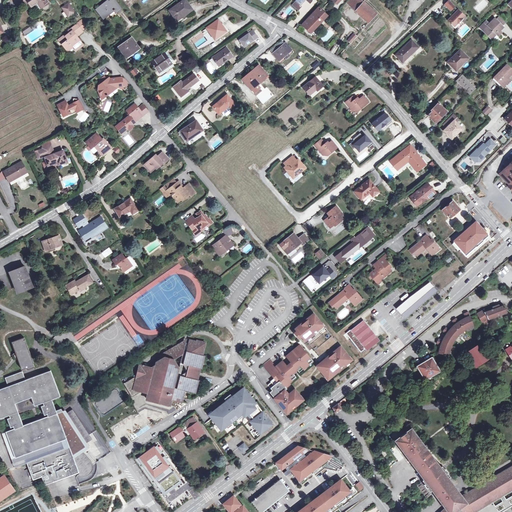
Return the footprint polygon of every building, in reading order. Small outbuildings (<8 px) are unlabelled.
[(22,0),(26,5),(29,4),(31,6),(37,2),(41,8),(43,10),(45,11),(48,9),(49,6),(47,3),(48,3),(45,0),(22,0)] [(103,19),(114,10),(116,12),(121,9),(114,0),(110,0),(108,2),(107,1),(96,10),(103,19)] [(184,0),(170,11),(177,20),(192,10),(184,0)] [(353,0),(349,5),(356,11),(363,2),(360,0),(353,0)] [(295,1),(292,5),(298,11),(302,7),(301,6),(295,1)] [(451,11),(455,6),(448,1),(445,5),(451,11)] [(364,2),(363,2),(356,11),(369,23),(377,14),(364,2)] [(68,3),(62,7),(68,16),(74,12),(68,3)] [(302,25),(311,33),(327,15),(319,7),(302,25)] [(454,14),(448,20),(454,26),(460,20),(462,22),(464,18),(463,17),(464,16),(458,10),(456,12),(457,13),(455,15),(454,14)] [(480,27),(489,36),(490,35),(493,38),(496,34),(498,36),(502,32),(500,30),(503,27),(495,18),(489,24),(486,21),(480,27)] [(222,33),(225,30),(218,20),(207,28),(215,39),(223,34),(222,33)] [(76,24),(76,25),(81,30),(85,26),(81,21),(76,24)] [(75,35),(81,30),(76,25),(68,31),(69,33),(64,37),(60,40),(63,44),(62,45),(65,49),(71,45),(73,47),(75,49),(78,47),(79,49),(83,45),(77,37),(75,35)] [(22,31),(24,35),(32,32),(30,27),(22,31)] [(239,40),(244,47),(253,40),(252,40),(257,37),(252,31),(239,40)] [(354,33),(346,40),(350,44),(358,37),(354,33)] [(131,52),(133,53),(139,49),(131,38),(118,47),(125,56),(131,52)] [(401,57),(404,61),(418,47),(411,40),(395,55),(399,59),(401,57)] [(290,51),(284,44),(282,41),(270,51),(272,53),(271,54),(280,64),(292,54),(290,51)] [(232,56),(226,48),(219,54),(213,58),(218,65),(225,60),(225,61),(232,56)] [(448,62),(456,70),(459,67),(468,59),(460,50),(448,62)] [(165,53),(172,62),(174,61),(167,51),(165,53)] [(172,62),(165,53),(165,52),(151,62),(158,73),(172,63),(172,62)] [(193,59),(188,52),(179,58),(185,65),(193,59)] [(311,66),(314,70),(320,64),(317,61),(311,66)] [(494,78),(501,85),(508,78),(511,73),(511,69),(507,65),(494,78)] [(257,82),(258,84),(267,76),(258,67),(243,79),(250,88),(257,82)] [(133,77),(139,73),(135,68),(130,71),(133,77)] [(178,90),(177,91),(181,97),(188,91),(187,89),(198,80),(194,74),(182,83),(181,81),(175,86),(178,90)] [(456,81),(461,86),(468,80),(462,74),(456,81)] [(108,95),(118,87),(123,87),(122,78),(111,79),(111,80),(109,82),(107,79),(105,76),(100,79),(98,90),(102,94),(107,96),(108,95)] [(317,88),(319,90),(323,86),(315,77),(303,87),(309,95),(316,89),(317,88)] [(508,78),(501,85),(503,87),(510,80),(508,78)] [(468,80),(461,86),(464,89),(471,83),(468,80)] [(471,83),(464,89),(470,95),(476,88),(471,83)] [(102,94),(98,90),(102,99),(107,96),(102,94)] [(227,95),(217,104),(218,105),(214,109),(219,114),(222,111),(225,114),(231,109),(235,105),(227,95)] [(352,97),(345,102),(352,111),(355,109),(357,111),(368,102),(363,96),(359,100),(357,98),(354,100),(352,97)] [(66,101),(58,105),(63,116),(71,113),(70,111),(75,109),(77,112),(78,115),(85,111),(84,108),(79,99),(74,99),(73,104),(69,106),(66,101)] [(431,110),(432,111),(428,115),(435,123),(446,111),(438,103),(431,110)] [(134,122),(148,111),(143,105),(138,109),(135,104),(127,111),(130,115),(124,120),(116,127),(120,132),(124,129),(125,131),(128,128),(128,126),(130,125),(132,125),(135,122),(134,122)] [(491,110),(488,107),(482,112),(485,115),(491,110)] [(389,116),(386,113),(372,123),(378,130),(385,125),(386,126),(392,121),(388,117),(389,116)] [(454,115),(446,122),(449,125),(446,129),(444,130),(452,139),(462,128),(456,123),(454,121),(457,118),(454,115)] [(181,131),(186,140),(202,130),(196,121),(181,131)] [(102,139),(96,133),(89,139),(92,142),(89,145),(92,148),(95,146),(97,150),(102,155),(111,147),(103,138),(102,139)] [(349,144),(353,149),(356,147),(359,151),(366,145),(370,150),(375,146),(371,141),(370,142),(365,136),(363,137),(360,133),(353,139),(354,140),(349,144)] [(496,144),(490,139),(485,144),(484,144),(478,149),(477,149),(470,156),(474,162),(480,162),(485,157),(484,156),(496,144)] [(321,140),(315,145),(322,155),(325,153),(327,155),(337,147),(332,141),(329,143),(328,142),(325,144),(321,140)] [(54,155),(54,153),(51,145),(42,148),(43,149),(45,156),(46,157),(45,158),(48,166),(57,163),(58,165),(67,162),(63,151),(59,153),(54,155)] [(410,145),(409,146),(401,152),(390,161),(397,170),(408,161),(417,171),(425,164),(410,145)] [(117,146),(113,149),(117,155),(121,151),(117,146)] [(111,147),(102,155),(103,156),(114,147),(112,147),(111,147)] [(45,156),(43,149),(36,152),(38,159),(45,156)] [(150,172),(161,162),(163,164),(168,159),(162,152),(157,157),(155,156),(144,165),(150,172)] [(286,166),(284,168),(291,177),(295,173),(297,175),(306,168),(301,163),(299,164),(296,161),(293,163),(290,159),(284,163),(286,166)] [(4,172),(11,185),(29,175),(21,162),(4,172)] [(511,179),(504,171),(500,174),(510,184),(511,185),(511,179)] [(160,189),(164,194),(167,191),(177,184),(173,179),(160,189)] [(371,191),(374,195),(378,192),(369,180),(355,192),(361,199),(370,192),(371,191)] [(177,184),(167,191),(170,195),(171,195),(176,201),(180,198),(181,199),(185,196),(186,198),(189,195),(191,197),(194,194),(193,192),(194,191),(189,184),(184,188),(183,189),(181,187),(182,186),(179,182),(177,184)] [(426,196),(427,197),(428,198),(435,193),(427,183),(410,197),(413,200),(414,200),(418,204),(425,199),(424,197),(426,196)] [(115,209),(120,218),(131,211),(133,215),(139,211),(133,203),(134,202),(131,198),(115,209)] [(450,218),(460,210),(453,202),(443,209),(450,218)] [(333,224),(334,226),(343,219),(340,216),(342,214),(336,206),(327,213),(330,218),(329,218),(328,217),(324,221),(330,227),(333,224)] [(460,210),(450,218),(452,220),(461,212),(460,210)] [(194,232),(198,233),(204,229),(203,227),(206,225),(207,226),(212,223),(209,219),(208,220),(205,216),(204,216),(200,211),(196,215),(199,217),(197,219),(197,220),(195,221),(192,216),(185,221),(194,232)] [(100,218),(90,224),(91,226),(89,228),(88,226),(81,216),(74,220),(79,227),(82,225),(85,228),(79,232),(81,235),(82,234),(85,239),(92,235),(93,236),(107,228),(100,218)] [(489,234),(476,220),(453,241),(466,255),(489,234)] [(239,229),(235,227),(234,226),(230,227),(231,231),(233,235),(234,235),(235,235),(236,234),(238,234),(239,234),(239,229)] [(231,231),(230,227),(223,231),(226,236),(233,235),(231,231)] [(358,249),(374,235),(368,228),(367,228),(367,227),(364,229),(365,230),(355,238),(354,237),(351,240),(352,241),(353,240),(354,242),(353,243),(358,249)] [(447,240),(453,235),(449,229),(442,235),(447,240)] [(280,244),(287,254),(301,243),(302,245),(309,240),(304,234),(298,238),(294,233),(280,244)] [(429,250),(428,251),(432,256),(440,249),(433,242),(431,243),(429,241),(431,240),(426,234),(421,238),(422,239),(409,250),(412,254),(414,253),(417,256),(426,249),(427,248),(429,250)] [(42,242),(45,251),(62,245),(59,236),(42,242)] [(228,246),(232,243),(226,236),(212,246),(215,249),(215,250),(216,249),(219,253),(222,251),(223,252),(230,247),(228,246)] [(353,243),(336,257),(341,264),(348,259),(347,258),(344,254),(349,250),(351,254),(358,249),(353,243)] [(109,247),(102,252),(105,257),(113,252),(109,247)] [(324,255),(320,250),(316,254),(320,259),(324,255)] [(113,260),(116,266),(118,265),(123,272),(132,266),(126,258),(125,259),(122,254),(113,260)] [(451,255),(445,259),(447,263),(454,258),(451,255)] [(386,258),(384,256),(373,265),(375,268),(377,270),(375,272),(373,270),(369,274),(370,275),(372,278),(378,285),(381,281),(387,276),(386,275),(389,272),(390,273),(392,271),(389,268),(391,266),(385,259),(386,258)] [(10,273),(18,293),(32,288),(24,267),(10,273)] [(323,267),(313,276),(319,284),(329,276),(332,279),(336,276),(330,269),(327,272),(323,267)] [(71,294),(80,290),(80,292),(86,288),(85,287),(92,283),(88,276),(76,283),(75,281),(66,286),(71,294)] [(352,300),(350,301),(354,306),(362,299),(356,291),(354,293),(352,291),(353,290),(349,284),(344,288),(344,289),(328,302),(331,306),(333,305),(336,309),(348,299),(350,298),(352,300)] [(410,298),(398,308),(406,317),(431,295),(436,291),(431,287),(429,288),(427,285),(410,298)] [(504,305),(500,306),(494,309),(485,312),(484,310),(477,314),(482,321),(488,318),(488,319),(507,312),(504,305)] [(469,326),(473,324),(470,317),(468,311),(463,314),(465,318),(461,320),(459,322),(456,318),(452,321),(454,325),(454,326),(451,329),(449,330),(446,327),(442,331),(446,334),(445,336),(442,340),(438,339),(436,343),(440,345),(439,349),(438,353),(448,355),(449,352),(450,349),(448,348),(449,344),(451,345),(452,343),(454,340),(453,339),(455,336),(456,337),(459,335),(461,333),(460,331),(462,329),(464,331),(464,330),(467,329),(470,327),(469,326)] [(307,319),(305,318),(302,321),(304,323),(302,325),(303,326),(294,334),(299,339),(301,337),(305,341),(313,334),(314,335),(318,332),(317,331),(323,326),(313,314),(307,319)] [(292,331),(294,334),(303,326),(302,325),(301,324),(292,331)] [(354,332),(367,349),(371,346),(372,346),(373,345),(373,344),(377,340),(364,324),(354,332)] [(313,334),(305,341),(306,343),(315,336),(314,335),(313,334)] [(12,342),(22,369),(26,368),(29,369),(34,367),(33,363),(24,337),(12,342)] [(170,400),(173,399),(182,401),(184,390),(195,393),(198,380),(196,379),(199,368),(201,369),(204,355),(202,355),(205,343),(196,341),(196,342),(189,340),(187,346),(185,345),(185,344),(182,343),(157,357),(154,368),(153,367),(152,368),(142,366),(139,368),(137,376),(124,383),(131,397),(142,391),(147,393),(148,395),(146,399),(150,399),(153,399),(157,399),(160,400),(163,401),(166,403),(169,404),(170,400)] [(277,382),(280,381),(285,388),(289,384),(288,382),(295,377),(292,374),(296,370),(298,372),(312,361),(300,347),(286,359),(291,365),(287,368),(282,362),(276,368),(269,360),(263,366),(274,379),(277,382)] [(324,363),(318,368),(326,378),(338,369),(344,364),(350,359),(340,347),(334,352),(333,351),(329,354),(331,357),(327,360),(326,359),(322,362),(324,363)] [(476,360),(478,364),(483,360),(481,357),(482,356),(478,349),(477,350),(476,349),(475,349),(473,349),(472,349),(471,350),(471,351),(471,353),(470,354),(475,361),(476,360)] [(425,380),(440,371),(438,368),(432,357),(417,366),(423,377),(425,380)] [(326,378),(328,380),(340,371),(338,369),(326,378)] [(51,371),(26,380),(23,372),(6,378),(9,386),(0,389),(0,418),(9,415),(10,418),(7,419),(11,427),(13,426),(14,429),(6,432),(15,458),(29,452),(32,460),(27,463),(33,480),(42,476),(45,485),(79,472),(69,447),(61,450),(58,442),(66,438),(56,410),(52,399),(60,396),(51,371)] [(267,385),(270,388),(277,382),(274,379),(267,385)] [(277,382),(270,388),(272,391),(274,394),(273,395),(275,398),(274,399),(285,412),(290,408),(289,407),(294,403),(295,404),(301,399),(294,390),(288,395),(283,390),(285,388),(280,381),(277,382)] [(233,396),(236,399),(244,393),(253,405),(255,403),(244,388),(233,396)] [(212,412),(210,413),(213,417),(215,420),(214,421),(221,430),(225,426),(230,422),(237,417),(242,413),(244,416),(246,415),(249,413),(253,419),(251,421),(253,424),(255,427),(257,430),(260,433),(267,428),(272,424),(255,403),(253,405),(244,393),(236,399),(233,396),(232,397),(226,401),(212,412)] [(342,404),(340,401),(332,408),(335,414),(342,408),(344,406),(342,404)] [(61,408),(56,410),(66,438),(58,442),(61,450),(69,447),(79,472),(79,473),(79,475),(80,475),(83,476),(85,476),(87,476),(90,474),(91,472),(93,470),(93,467),(93,465),(93,464),(92,463),(91,461),(89,458),(83,452),(76,444),(82,441),(84,444),(87,442),(92,439),(72,409),(65,414),(61,408)] [(187,429),(197,422),(194,417),(184,424),(187,429)] [(197,422),(187,429),(184,424),(172,432),(174,435),(173,437),(176,442),(189,432),(192,436),(191,437),(193,441),(200,436),(200,435),(204,432),(197,422)] [(511,465),(462,496),(459,497),(454,490),(456,488),(411,428),(394,440),(439,500),(442,499),(447,506),(445,508),(441,511),(501,511),(511,505),(511,465)] [(82,441),(76,444),(83,452),(90,447),(87,442),(84,444),(82,441)] [(189,482),(159,442),(137,459),(167,498),(189,482)] [(242,452),(247,448),(243,444),(239,447),(242,452)] [(295,459),(307,449),(298,446),(276,463),(281,469),(284,467),(290,462),(289,461),(294,457),(295,459)] [(307,449),(295,459),(298,463),(314,451),(307,449)] [(291,470),(299,481),(331,456),(314,451),(298,463),(290,469),(291,470)] [(285,475),(291,470),(290,469),(298,463),(295,459),(294,457),(289,461),(290,462),(284,467),(286,470),(283,472),(285,475)] [(355,484),(358,482),(351,472),(345,477),(352,486),(355,484)] [(0,500),(14,490),(4,475),(0,478),(0,500)] [(261,511),(288,491),(279,480),(251,502),(258,511),(261,511)] [(349,492),(340,480),(333,485),(334,486),(326,492),(326,491),(312,502),(305,508),(304,507),(297,511),(322,511),(334,504),(334,505),(345,497),(344,496),(349,492)] [(459,497),(462,496),(456,488),(454,490),(459,497)] [(247,511),(242,506),(242,507),(233,496),(229,500),(224,505),(229,511),(247,511)] [(439,500),(445,508),(447,506),(442,499),(439,500)]
